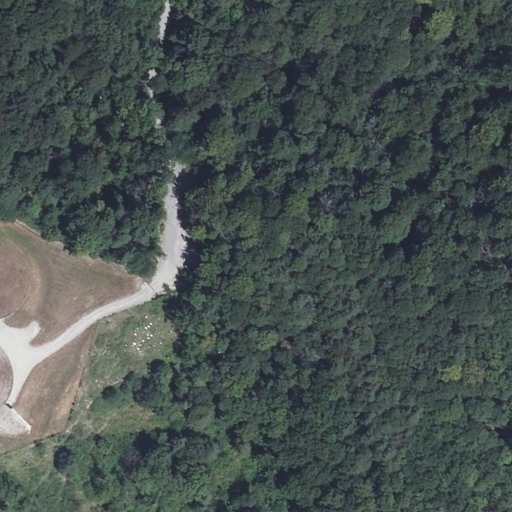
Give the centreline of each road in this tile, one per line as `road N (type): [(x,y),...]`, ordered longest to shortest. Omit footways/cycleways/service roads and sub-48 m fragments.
road 1 (track): [(28,360),(158,286),(171,257),(169,168)]
road 2 (track): [(169,168),(149,69),(162,0)]
